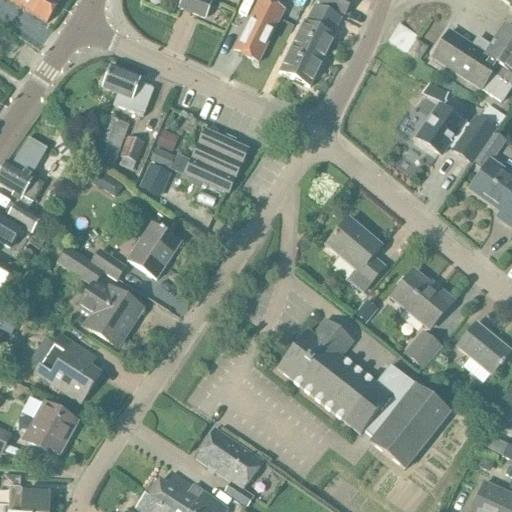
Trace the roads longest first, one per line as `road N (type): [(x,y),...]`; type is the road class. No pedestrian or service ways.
road 1 (residential): [(75,511),(106,451),(317,138)]
road 2 (residential): [(317,138),(84,26)]
road 3 (residential): [(511,303),(317,138)]
road 4 (residential): [(317,138),(385,0)]
road 5 (tertiary): [(0,139),(84,26)]
